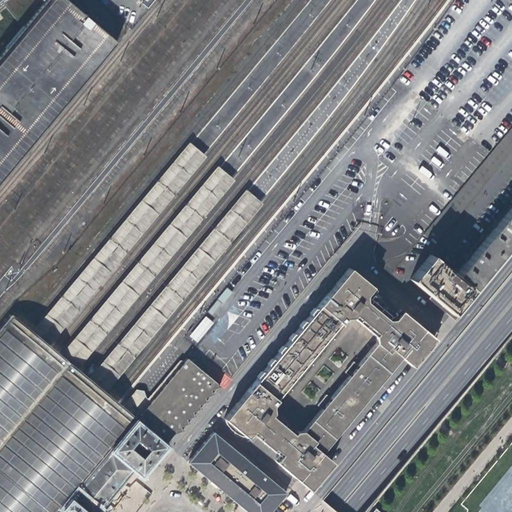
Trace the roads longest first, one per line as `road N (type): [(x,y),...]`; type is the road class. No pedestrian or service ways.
road 1 (residential): [(450,333),(357,258),(344,261),(180,455),(184,477),(225,511)]
road 2 (secondary): [(511,306),(338,511)]
road 3 (residential): [(450,333),(304,511)]
